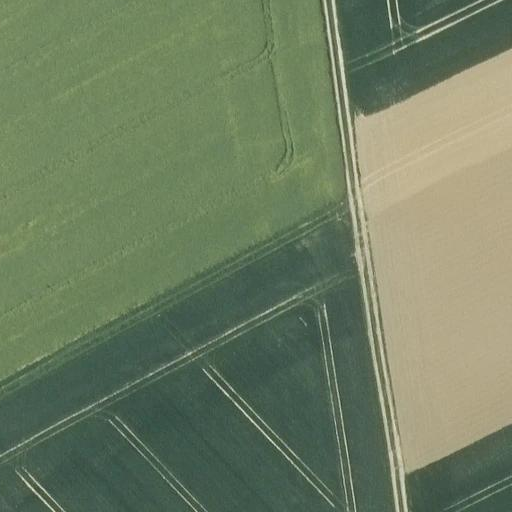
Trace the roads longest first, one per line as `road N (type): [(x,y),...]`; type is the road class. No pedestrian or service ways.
road 1 (track): [(415,511),(339,0)]
road 2 (track): [(370,214),(0,411)]
